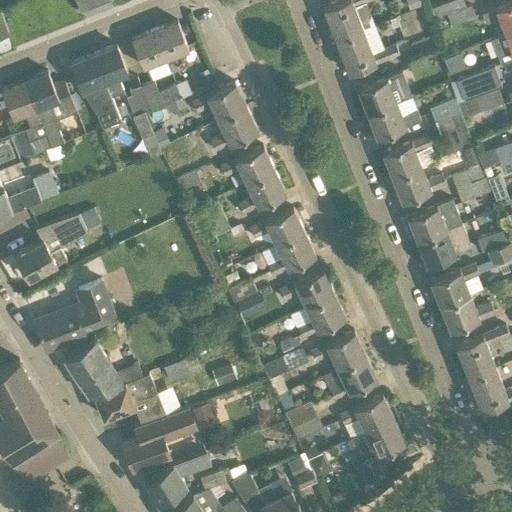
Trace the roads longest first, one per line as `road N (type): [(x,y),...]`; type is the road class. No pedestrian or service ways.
road 1 (residential): [(218,11),(448,481)]
road 2 (residential): [(477,470),(291,0)]
road 3 (unclassified): [(137,511),(0,296)]
road 4 (residential): [(0,67),(163,0)]
